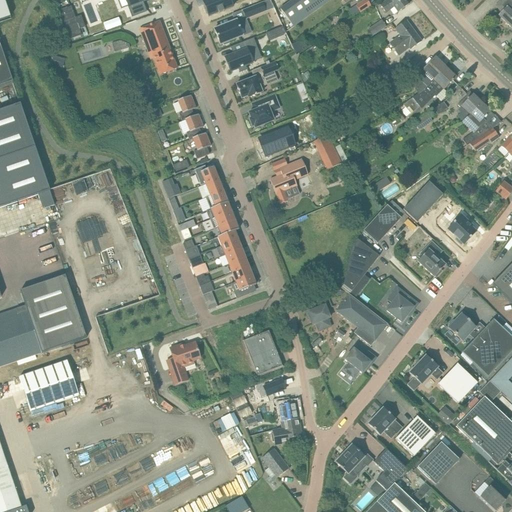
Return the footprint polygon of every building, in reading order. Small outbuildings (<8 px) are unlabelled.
[(0,0),(0,20),(10,17),(4,0),(0,0)] [(126,0),(133,16),(146,11),(143,1),(146,0),(126,0)] [(206,0),(208,3),(204,4),(209,16),(219,12),(219,13),(224,11),(224,10),(233,7),(229,0),(206,0)] [(292,0),(280,9),(293,27),(330,0),(292,0)] [(348,0),(342,0),(332,8),(335,11),(349,1),(348,0)] [(366,0),(364,0),(356,6),(358,9),(360,13),(370,6),(367,1),(366,0)] [(406,0),(386,0),(380,5),(386,13),(394,7),(398,12),(409,4),(406,0)] [(507,24),(511,18),(511,0),(501,0),(495,6),(501,12),(498,16),(507,24)] [(266,11),(263,3),(242,11),(246,19),(266,11)] [(236,21),(214,30),(220,45),(223,44),(224,46),(230,44),(229,42),(242,36),(239,28),(246,26),(243,19),(236,22),(236,21)] [(381,21),(368,30),(372,36),(385,27),(381,21)] [(406,21),(398,27),(395,29),(400,35),(389,44),(398,56),(409,48),(410,50),(422,41),(406,21)] [(160,22),(150,25),(139,29),(148,54),(151,52),(160,75),(177,69),(160,22)] [(267,33),(270,40),(284,35),(283,34),(280,27),(267,33)] [(233,54),(225,57),(230,72),(238,69),(239,71),(239,72),(247,69),(247,68),(247,69),(246,66),(252,64),(252,63),(248,52),(257,48),(254,39),(254,38),(240,44),(242,51),(233,54)] [(299,41),(291,44),(295,52),(295,53),(304,49),(303,48),(307,46),(303,39),(299,41)] [(130,46),(129,46),(129,45),(129,44),(127,43),(125,43),(124,42),(122,41),(120,41),(118,41),(117,42),(115,42),(114,43),(112,43),(112,45),(113,47),(114,49),(114,51),(115,53),(118,52),(121,51),(124,50),(127,49),(130,48),(130,47),(130,46)] [(304,58),(320,47),(317,44),(301,55),(304,58)] [(0,45),(0,86),(12,82),(0,45)] [(421,80),(427,86),(445,68),(435,58),(424,70),(420,66),(413,74),(420,81),(421,80)] [(236,85),(241,99),(247,97),(248,98),(262,93),(259,85),(263,84),(262,81),(275,76),(273,72),(278,70),(275,62),(260,68),(263,75),(260,76),(251,79),(251,80),(245,83),(244,82),(236,85)] [(404,63),(391,72),(396,80),(409,71),(404,63)] [(380,66),(364,78),(367,83),(373,79),(374,80),(375,79),(377,78),(378,77),(379,76),(381,75),(385,73),(380,66)] [(450,73),(445,68),(427,86),(424,90),(414,100),(420,107),(420,106),(424,102),(433,94),(435,96),(442,90),(443,89),(447,85),(455,78),(450,73)] [(391,78),(389,74),(382,79),(384,83),(391,78)] [(305,83),(298,85),(302,100),(309,98),(305,83)] [(463,99),(457,105),(460,108),(462,106),(470,114),(481,104),(472,96),(473,95),(470,92),(463,99)] [(182,122),(185,121),(185,120),(194,116),(192,110),(196,109),(191,96),(178,101),(182,113),(179,114),(182,122)] [(254,126),(255,128),(273,121),(270,112),(279,108),(275,97),(263,101),(266,107),(249,113),(251,119),(250,120),(252,127),(254,126)] [(414,100),(412,98),(403,105),(407,109),(409,107),(413,112),(420,107),(414,100)] [(443,102),(433,109),(438,116),(448,109),(443,102)] [(20,104),(0,110),(0,207),(38,195),(43,209),(54,205),(20,104)] [(462,122),(462,123),(473,134),(472,134),(476,139),(477,140),(481,137),(485,134),(492,129),(485,121),(492,114),(490,111),(489,112),(481,104),(470,114),(462,122)] [(400,113),(396,115),(402,121),(405,119),(400,113)] [(194,116),(185,120),(185,121),(190,132),(186,133),(190,141),(193,140),(192,139),(201,135),(199,129),(203,127),(198,115),(194,116)] [(426,115),(414,123),(419,131),(431,122),(426,115)] [(287,129),(259,140),(266,156),(294,144),(287,129)] [(201,135),(192,139),(193,140),(197,151),(194,152),(197,159),(209,155),(207,148),(211,146),(205,133),(201,135)] [(472,133),(462,140),(466,146),(476,139),(472,134),(472,133)] [(508,153),(511,148),(511,133),(500,146),(508,153)] [(477,140),(470,145),(474,152),(489,141),(485,134),(481,137),(477,140)] [(327,135),(313,142),(327,170),(341,163),(335,150),(327,135)] [(186,160),(174,165),(176,172),(189,167),(186,160)] [(282,175),(270,180),(276,195),(277,195),(280,204),(288,201),(284,192),(297,186),(295,180),(308,175),(302,160),(279,169),(282,175)] [(213,167),(200,172),(205,184),(218,179),(213,167)] [(386,177),(373,186),(378,192),(390,184),(386,177)] [(171,179),(162,183),(168,199),(174,197),(178,195),(174,185),(171,179)] [(218,179),(205,184),(210,196),(223,191),(218,179)] [(495,193),(506,200),(511,191),(511,187),(503,181),(495,193)] [(403,210),(416,223),(443,195),(429,182),(403,210)] [(210,196),(205,198),(210,209),(211,209),(228,203),(223,191),(210,196)] [(228,203),(211,209),(214,218),(231,212),(228,203)] [(377,245),(401,219),(387,206),(363,231),(377,244),(377,245)] [(178,222),(187,219),(182,208),(174,211),(178,222)] [(214,218),(210,220),(213,229),(218,227),(235,221),(231,212),(214,218)] [(458,219),(444,233),(454,242),(452,244),(458,249),(459,247),(461,249),(473,236),(464,226),(465,225),(458,219)] [(193,238),(190,228),(197,226),(195,220),(181,225),(185,240),(193,238)] [(235,221),(218,227),(221,236),(234,231),(235,231),(238,230),(235,221)] [(217,237),(221,247),(238,240),(235,231),(234,231),(221,236),(217,237)] [(221,247),(225,256),(242,249),(238,240),(221,247)] [(344,285),(352,291),(379,257),(358,240),(352,246),(344,285)] [(436,277),(442,272),(440,270),(445,265),(436,257),(442,252),(431,242),(420,254),(422,256),(417,262),(434,277),(435,276),(436,277)] [(225,256),(228,264),(245,258),(242,249),(225,256)] [(191,258),(188,259),(192,269),(195,268),(197,267),(199,266),(200,266),(196,256),(196,257),(193,258),(191,258)] [(228,264),(232,273),(249,267),(245,258),(228,264)] [(511,262),(492,284),(511,303),(511,262)] [(232,273),(235,282),(252,276),(249,267),(232,273)] [(0,367),(41,353),(87,338),(66,276),(20,291),(25,306),(0,314),(0,367)] [(231,284),(237,299),(249,294),(246,289),(256,285),(252,276),(235,282),(231,284)] [(386,311),(401,322),(413,307),(404,300),(408,295),(397,287),(390,296),(395,300),(386,311)] [(371,311),(349,294),(336,311),(358,328),(371,311)] [(215,301),(207,304),(209,310),(217,307),(215,301)] [(325,306),(307,312),(312,325),(315,324),(318,332),(331,327),(328,319),(330,318),(325,306)] [(126,313),(134,311),(133,308),(95,315),(97,324),(104,323),(104,325),(115,323),(115,320),(120,319),(120,322),(127,321),(126,313)] [(371,311),(358,328),(354,333),(371,346),(388,324),(371,311)] [(449,327),(448,328),(462,342),(469,334),(474,339),(478,335),(473,330),(475,327),(471,323),(473,322),(467,317),(466,318),(461,314),(454,322),(453,321),(448,326),(449,327)] [(474,339),(462,353),(488,377),(511,351),(511,337),(493,319),(474,339)] [(269,330),(243,340),(257,377),(283,367),(269,330)] [(182,365),(200,358),(195,343),(185,346),(185,343),(170,349),(173,359),(167,361),(175,385),(188,381),(182,365)] [(370,363),(353,349),(344,360),(349,363),(343,370),(354,378),(359,372),(362,374),(370,363)] [(438,367),(426,356),(420,362),(418,361),(414,365),(415,366),(409,373),(414,378),(407,385),(413,391),(420,384),(421,385),(431,374),(437,380),(442,374),(437,368),(438,367)] [(67,361),(19,377),(31,412),(78,396),(67,361)] [(457,364),(437,385),(438,385),(457,404),(477,383),(457,365),(458,364),(457,364)] [(281,379),(264,386),(268,397),(286,390),(281,379)] [(491,460),(497,465),(511,449),(511,423),(484,397),(456,426),(473,443),(491,460)] [(281,422),(282,428),(289,427),(288,421),(299,419),(296,403),(280,406),(283,422),(281,422)] [(444,406),(437,414),(447,425),(455,417),(444,406)] [(388,427),(396,434),(402,428),(394,421),(395,420),(391,416),(392,415),(388,411),(387,412),(383,408),(368,424),(380,436),(388,427)] [(219,432),(237,426),(233,413),(215,419),(219,432)] [(242,422),(245,428),(257,424),(254,417),(242,422)] [(417,417),(395,440),(413,457),(435,434),(417,417)] [(290,443),(289,439),(302,437),(299,419),(288,421),(289,427),(282,428),(282,429),(273,431),(274,435),(271,436),(273,442),(275,442),(276,445),(290,443)] [(435,485),(459,460),(441,443),(417,468),(435,485)] [(473,443),(471,446),(488,462),(491,460),(473,443)] [(367,466),(373,460),(366,454),(364,456),(352,445),(335,462),(347,474),(344,478),(350,484),(357,477),(351,471),(361,460),(367,466)] [(262,458),(277,478),(289,469),(274,449),(262,458)] [(386,492),(394,484),(407,470),(386,450),(374,463),(384,473),(376,481),(386,492)] [(204,458),(188,466),(195,482),(212,474),(204,458)] [(496,470),(507,480),(507,479),(511,474),(511,475),(511,463),(510,465),(505,461),(496,470)] [(6,463),(0,464),(0,511),(27,511),(26,506),(21,508),(6,463)] [(419,477),(416,481),(421,485),(424,482),(419,477)] [(500,488),(500,487),(490,477),(484,483),(489,487),(479,498),(494,511),(505,501),(495,492),(499,487),(500,488)] [(412,497),(418,503),(431,488),(425,483),(412,497)] [(423,511),(394,484),(386,492),(376,502),(386,511),(423,511)] [(242,497),(226,506),(229,511),(242,511),(249,508),(242,497)] [(386,511),(376,502),(367,511),(386,511)]
